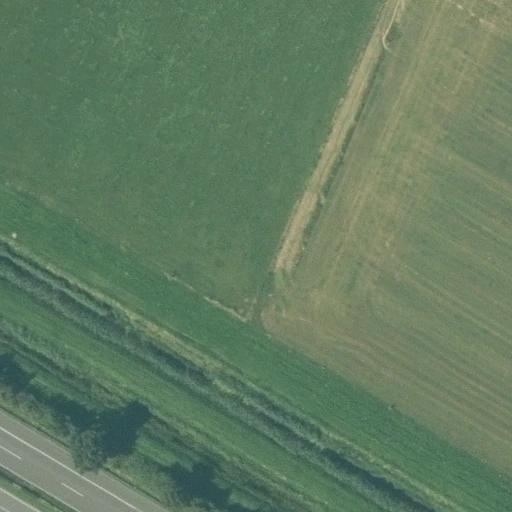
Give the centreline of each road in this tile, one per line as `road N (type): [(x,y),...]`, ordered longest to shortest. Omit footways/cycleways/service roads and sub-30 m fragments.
road 1 (track): [(253,511),(0,358)]
road 2 (motorway): [(125,511),(0,435)]
